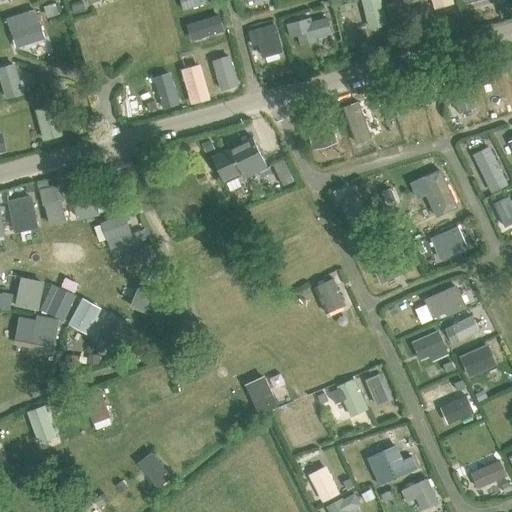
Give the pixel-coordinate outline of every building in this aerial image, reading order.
[(181,0),(184,8),(207,1),(206,0),(181,0)] [(361,0),(369,26),(383,23),(376,0),(361,0)] [(83,1),(71,4),(74,14),(85,11),(83,1)] [(350,3),(339,6),(341,13),(351,10),(350,3)] [(55,4),(44,7),(48,18),(59,14),(55,4)] [(511,6),(499,10),(501,18),(511,15),(511,6)] [(193,40),(221,31),(217,15),(188,24),(193,40)] [(290,37),(298,35),(300,45),(315,41),(309,19),(287,25),(290,37)] [(16,47),(43,38),(38,23),(11,31),(16,47)] [(105,36),(110,50),(137,42),(132,26),(105,36)] [(262,56),(281,51),(274,26),(249,33),(252,44),(258,43),(262,56)] [(236,85),(228,57),(214,62),(222,89),(236,85)] [(0,69),(0,74),(7,97),(22,93),(14,65),(0,69)] [(191,98),(206,94),(198,66),(183,71),(191,98)] [(490,103),(505,98),(496,68),(480,72),(490,103)] [(162,107),(177,103),(169,75),(154,79),(162,107)] [(458,112),(474,107),(466,82),(451,87),(458,112)] [(420,123),(440,117),(431,86),(412,92),(420,123)] [(389,132),(404,128),(394,94),(379,99),(389,132)] [(155,101),(147,104),(149,111),(157,109),(155,101)] [(45,138),(59,134),(52,107),(37,111),(45,138)] [(353,142),(368,138),(360,110),(345,115),(353,142)] [(303,119),(312,149),(337,143),(328,112),(303,119)] [(252,137),(211,158),(224,182),(240,173),(244,180),(268,168),(252,137)] [(489,147),(473,154),(488,187),(493,185),(496,189),(507,184),(489,147)] [(416,201),(439,191),(431,171),(408,181),(416,201)] [(46,179),(36,182),(37,188),(48,186),(46,179)] [(32,183),(24,184),(26,192),(34,191),(32,183)] [(76,216),(97,212),(91,185),(70,189),(76,216)] [(393,227),(407,220),(393,186),(377,193),(393,227)] [(65,219),(61,200),(63,200),(60,187),(40,191),(43,204),(45,204),(49,222),(65,219)] [(351,231),(370,223),(357,194),(339,202),(351,231)] [(16,231),(36,227),(30,198),(10,202),(16,231)] [(424,228),(451,215),(442,198),(415,211),(424,228)] [(263,238),(283,230),(271,200),(251,209),(263,238)] [(511,200),(496,208),(504,226),(511,222),(511,200)] [(101,223),(110,248),(132,240),(124,215),(101,223)] [(430,238),(438,257),(465,245),(457,226),(430,238)] [(143,229),(133,233),(137,242),(146,239),(143,229)] [(58,245),(58,259),(82,258),(81,243),(58,245)] [(135,274),(159,263),(151,244),(127,255),(135,274)] [(381,281),(399,273),(387,248),(369,257),(381,281)] [(16,305),(37,309),(43,284),(21,279),(16,305)] [(343,304),(332,279),(315,287),(326,312),(343,304)] [(217,321),(242,312),(232,283),(207,292),(217,321)] [(53,285),(42,309),(63,318),(74,295),(53,285)] [(159,318),(168,298),(141,287),(132,307),(159,318)] [(447,316),(466,307),(457,288),(438,297),(447,316)] [(2,293),(0,293),(0,308),(9,310),(12,294),(3,293),(2,293)] [(85,333),(99,309),(82,299),(69,324),(85,333)] [(117,348),(126,352),(133,331),(125,328),(127,322),(109,315),(101,335),(119,342),(117,348)] [(452,344),(478,331),(471,316),(444,329),(452,344)] [(32,340),(53,344),(58,321),(36,317),(32,340)] [(433,358),(446,352),(438,332),(413,343),(419,358),(430,353),(433,358)] [(469,376),(494,365),(486,345),(460,357),(469,376)] [(65,355),(64,366),(75,367),(76,356),(65,355)] [(87,355),(86,363),(98,365),(99,356),(87,355)] [(451,362),(443,365),(446,373),(454,369),(451,362)] [(377,405),(392,399),(381,374),(366,380),(377,405)] [(257,411),(275,403),(265,379),(247,387),(257,411)] [(115,386),(124,412),(140,407),(131,380),(115,386)] [(352,416),(367,409),(354,380),(339,386),(352,416)] [(462,380),(454,384),(457,391),(465,387),(462,380)] [(484,390),(475,394),(479,402),(487,398),(484,390)] [(85,398),(93,422),(109,417),(100,393),(85,398)] [(324,394),(317,397),(321,405),(328,402),(324,394)] [(473,411),(466,396),(441,408),(448,423),(473,411)] [(298,400),(276,410),(289,437),(310,428),(298,400)] [(55,437),(44,406),(28,412),(39,443),(55,437)] [(160,441),(178,466),(196,453),(178,428),(160,441)] [(379,485),(394,479),(382,452),(367,458),(379,485)] [(157,487),(170,477),(151,453),(138,463),(157,487)] [(505,475),(499,460),(471,473),(477,488),(505,475)] [(323,500),(337,493),(324,467),(310,475),(323,500)] [(437,503),(427,479),(401,490),(407,503),(416,499),(421,510),(437,503)] [(122,480),(116,485),(121,491),(127,487),(122,480)] [(349,480),(342,484),(347,492),(354,488),(349,480)] [(509,484),(501,487),(504,495),(511,491),(509,484)] [(371,491),(362,496),(366,503),(375,499),(371,491)] [(104,493),(94,499),(98,506),(108,500),(104,493)] [(341,499),(327,506),(329,511),(348,511),(362,505),(355,493),(342,500),(341,499)] [(390,493),(381,496),(383,504),(393,500),(390,493)] [(87,511),(81,503),(68,511),(87,511)]
